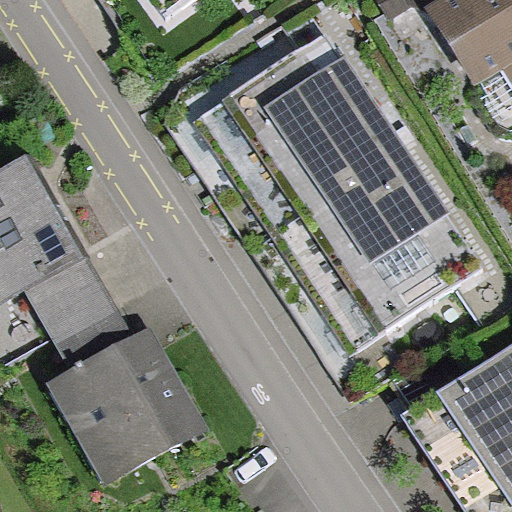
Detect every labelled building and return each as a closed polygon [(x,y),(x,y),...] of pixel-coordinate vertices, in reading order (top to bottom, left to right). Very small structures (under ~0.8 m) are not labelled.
[(165,0),(175,13),(192,0),(165,0)] [(511,0),(388,0),(402,22),(434,1),(488,87),(511,71),(511,0)] [(357,353),(488,265),(334,37),(203,125),(357,353)] [(116,315),(33,170),(0,188),(0,316),(30,299),(58,348),(116,315)] [(108,482),(209,426),(152,325),(51,381),(108,482)] [(471,511),(511,511),(511,350),(409,422),(471,511)]
